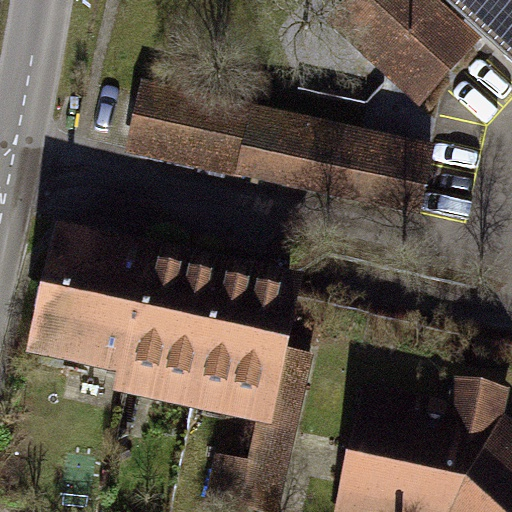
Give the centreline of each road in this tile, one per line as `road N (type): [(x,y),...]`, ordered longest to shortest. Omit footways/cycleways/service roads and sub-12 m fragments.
road 1 (residential): [(12,170),(511,279)]
road 2 (tertiary): [(41,0),(12,170)]
